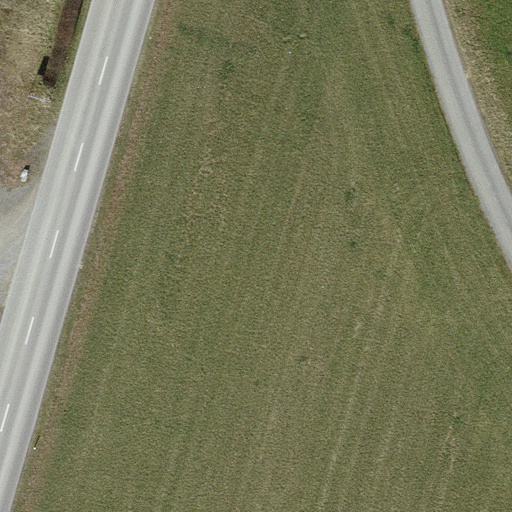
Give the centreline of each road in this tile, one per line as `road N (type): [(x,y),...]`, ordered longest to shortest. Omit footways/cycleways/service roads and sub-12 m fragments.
road 1 (tertiary): [(126,0),(0,446)]
road 2 (track): [(432,0),(475,162),(511,234)]
